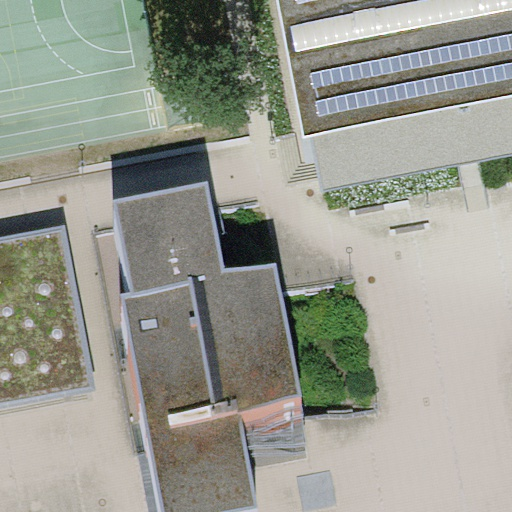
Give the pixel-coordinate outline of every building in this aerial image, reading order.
[(511,0),(289,0),(317,151),(323,185),(457,160),(481,156),(511,150),(511,0)] [(209,210),(115,227),(133,321),(121,324),(149,457),(209,446),(242,440),(304,428),(301,422),(278,296),(277,293),(227,303),(209,210)] [(19,251),(0,254),(0,414),(47,406),(91,398),(64,243),(19,251)] [(209,446),(149,457),(158,511),(255,511),(242,440),(209,446)] [(330,470),(298,476),(306,511),(338,505),(330,470)]
